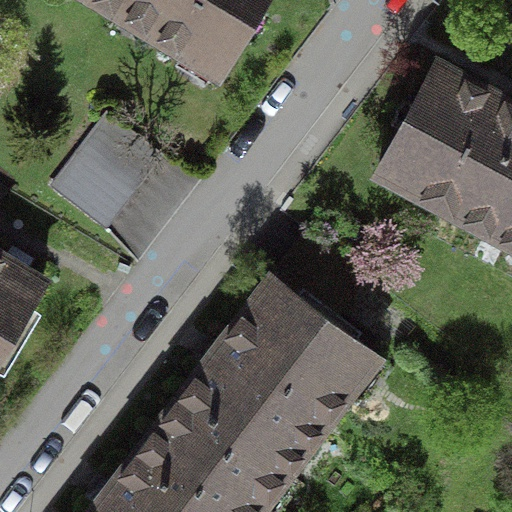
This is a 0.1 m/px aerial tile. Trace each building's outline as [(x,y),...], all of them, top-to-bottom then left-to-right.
[(102,0),(221,72),(264,0),(102,0)] [(378,170),(496,233),(511,202),(511,102),(495,93),(437,61),(378,170)] [(107,113),(52,185),(104,224),(132,189),(159,153),(107,113)] [(511,202),(496,233),(511,242),(511,202)] [(159,423),(263,503),(377,354),(332,319),(367,273),(310,229),(275,275),(273,274),(216,348),(159,423)] [(0,353),(43,282),(0,256),(0,353)] [(255,511),(263,503),(159,423),(102,497),(90,511),(255,511)]
